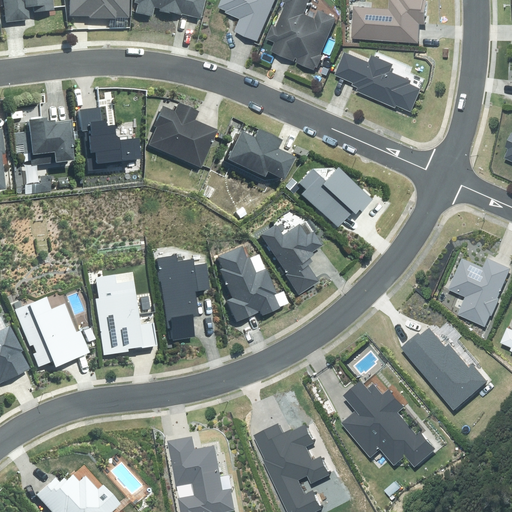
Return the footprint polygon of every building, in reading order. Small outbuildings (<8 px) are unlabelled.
[(49,10),(47,0),(0,0),(0,10),(1,21),(20,18),(19,11),(30,10),(31,13),(49,10)] [(65,0),(65,16),(85,17),(84,29),(123,30),(123,17),(123,0),(65,0)] [(199,18),(201,0),(130,0),(130,2),(134,3),(132,13),(148,15),(150,8),(155,8),(154,11),(199,18)] [(258,41),(275,0),(221,0),(218,8),(226,12),(226,13),(240,19),(235,32),(258,41)] [(274,24),(268,39),(276,43),(272,52),(315,70),(338,16),(321,8),(317,18),(304,12),(308,0),(288,0),(278,25),(274,24)] [(390,0),(391,9),(351,7),(350,40),(420,42),(420,23),(425,23),(426,0),(390,0)] [(371,62),(348,52),(337,77),(359,87),(357,90),(397,109),(399,106),(411,112),(422,88),(410,82),(411,80),(391,71),(394,63),(375,54),(371,62)] [(175,103),(171,112),(158,106),(150,125),(152,126),(144,145),(197,168),(214,130),(192,121),(195,112),(175,103)] [(85,131),(89,171),(108,169),(107,163),(142,159),(140,138),(120,140),(120,136),(117,136),(115,125),(107,126),(106,120),(102,121),(101,107),(79,109),(82,131),(85,131)] [(31,152),(32,165),(74,161),(73,145),(75,145),(73,120),(56,122),(56,120),(48,121),(48,118),(29,120),(31,131),(14,133),(15,145),(23,144),(24,153),(31,152)] [(251,135),(247,143),(233,137),(219,165),(262,185),(276,186),(287,162),(270,154),(274,146),(251,135)] [(511,136),(503,157),(511,160),(511,136)] [(302,191),(298,195),(336,231),(340,226),(344,229),(370,201),(334,169),(322,182),(308,169),(294,184),(302,191)] [(49,177),(38,177),(38,192),(49,192),(49,177)] [(303,235),(296,224),(280,234),(274,225),(258,235),(296,296),(315,284),(304,266),(314,259),(309,252),(317,246),(308,232),(303,235)] [(272,293),(261,269),(251,273),(244,258),(242,259),(238,250),(234,251),(233,249),(214,258),(219,269),(216,270),(229,299),(223,302),(233,324),(257,313),(258,316),(275,309),(269,295),(272,293)] [(180,340),(191,338),(187,318),(194,317),(190,292),(205,289),(201,264),(188,266),(187,260),(172,262),(171,255),(152,258),(167,345),(181,343),(180,340)] [(511,271),(511,268),(490,259),(486,267),(465,257),(450,289),(468,297),(460,315),(486,327),(511,271)] [(90,283),(94,298),(90,298),(104,356),(152,345),(147,325),(135,328),(127,292),(134,291),(130,273),(90,283)] [(39,297),(21,306),(8,312),(25,347),(28,345),(31,351),(27,353),(34,367),(47,361),(51,369),(82,354),(80,348),(90,343),(83,326),(70,332),(57,304),(45,310),(39,297)] [(511,327),(509,326),(502,344),(511,348),(511,327)] [(0,382),(22,370),(11,351),(13,350),(1,327),(0,327),(0,382)] [(400,347),(453,410),(487,381),(473,364),(469,368),(449,345),(446,348),(429,328),(421,334),(419,332),(400,347)] [(356,411),(341,424),(369,458),(379,449),(394,466),(405,456),(414,467),(436,449),(421,431),(416,435),(398,413),(404,408),(388,389),(382,395),(372,384),(366,389),(359,382),(343,396),(356,411)] [(262,461),(287,511),(315,511),(321,509),(312,491),(304,495),(297,480),(307,475),(311,484),(329,475),(320,456),(312,460),(305,446),(314,442),(305,424),(292,431),(290,429),(282,433),(277,424),(253,435),(265,459),(262,461)] [(195,435),(168,440),(177,487),(193,484),(195,495),(180,497),(182,511),(229,511),(237,511),(233,488),(224,489),(217,445),(198,449),(195,435)] [(54,477),(30,498),(43,511),(110,511),(118,505),(101,486),(93,494),(80,479),(73,485),(67,478),(60,484),(54,477)]
